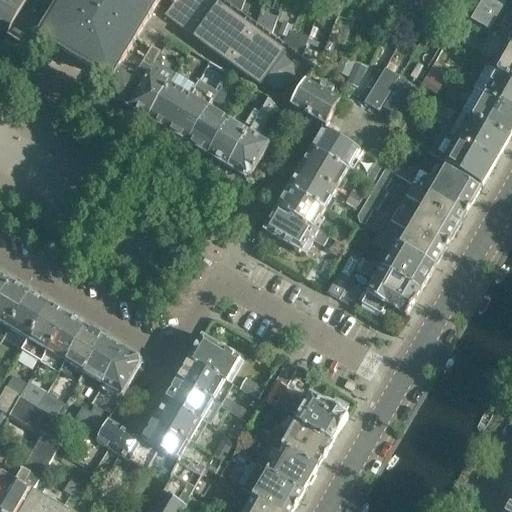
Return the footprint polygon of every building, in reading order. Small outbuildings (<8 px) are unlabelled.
[(3,0),(0,5),(0,30),(8,36),(23,11),(29,0),(3,0)] [(62,0),(47,25),(23,11),(8,36),(32,50),(34,47),(39,39),(39,38),(44,40),(62,51),(63,52),(87,67),(90,68),(90,67),(108,78),(108,79),(112,81),(120,67),(133,46),(160,0),(62,0)] [(218,5),(211,0),(167,0),(174,5),(165,17),(194,38),(218,5)] [(247,0),(228,0),(227,3),(243,15),(247,0)] [(264,4),(252,0),(250,0),(247,12),(260,19),(264,4)] [(488,0),(482,0),(471,20),(489,31),(503,8),(491,1),(488,0)] [(285,52),(218,4),(218,5),(194,38),(193,39),(260,87),(263,83),(274,90),(287,88),(295,78),(293,65),(282,57),(285,52)] [(277,23),(261,18),(258,27),(271,37),(277,23)] [(293,27),(283,23),(278,37),(287,41),(293,27)] [(466,31),(457,27),(450,39),(459,44),(466,31)] [(287,47),(302,57),(309,39),(292,33),(287,47)] [(502,45),(510,50),(511,50),(511,33),(511,36),(508,35),(502,45)] [(489,67),(497,72),(511,80),(511,50),(502,45),(489,67)] [(149,73),(156,62),(161,53),(152,48),(146,57),(135,75),(120,67),(112,81),(111,82),(106,91),(104,94),(110,98),(110,97),(128,107),(145,80),(149,73)] [(145,80),(128,107),(148,120),(170,85),(177,74),(156,62),(149,73),(145,80)] [(335,72),(346,77),(351,67),(340,62),(335,72)] [(367,70),(356,66),(348,84),(358,89),(367,70)] [(473,89),(484,96),(511,112),(511,80),(497,72),(487,66),(473,89)] [(306,81),(291,108),(292,107),(326,127),(329,122),(341,101),(331,95),(334,88),(324,82),(326,77),(316,69),(307,82),(306,81)] [(383,110),(401,80),(387,72),(365,108),(379,116),(383,110)] [(170,85),(148,120),(169,132),(190,97),(196,87),(176,75),(170,85)] [(443,89),(428,78),(423,86),(438,96),(443,89)] [(414,88),(401,80),(383,110),(396,118),(414,88)] [(190,97),(169,132),(189,144),(210,109),(208,108),(217,94),(199,82),(196,87),(190,97)] [(213,102),(215,103),(220,106),(229,90),(222,86),(217,94),(213,102)] [(462,113),(471,118),(510,141),(511,140),(510,139),(511,135),(511,112),(484,96),(475,90),(462,113)] [(250,133),(228,168),(244,178),(251,177),(251,176),(269,145),(265,142),(258,138),(275,108),(268,98),(260,113),(251,128),(248,132),(250,133)] [(210,109),(189,144),(208,156),(230,121),(210,109)] [(254,109),(245,124),(251,128),(260,113),(254,109)] [(440,130),(458,141),(497,164),(510,141),(471,118),(462,113),(454,125),(446,120),(440,130)] [(400,117),(393,127),(401,131),(407,121),(400,117)] [(230,121),(208,156),(228,168),(250,133),(248,132),(230,121)] [(312,151),(349,172),(360,152),(324,131),(312,151)] [(458,141),(457,141),(454,139),(441,161),(444,164),(476,184),(483,188),(497,164),(458,141)] [(301,170),(337,192),(349,172),(312,151),(301,170)] [(365,182),(372,186),(384,166),(377,162),(365,182)] [(395,176),(413,186),(430,196),(466,216),(481,191),(474,186),(445,170),(445,171),(436,165),(428,178),(420,174),(414,170),(408,173),(400,169),(395,176)] [(290,189),(326,211),(337,192),(301,170),(290,189)] [(383,202),(388,193),(385,191),(394,175),(385,170),(370,195),(383,202)] [(399,211),(415,221),(451,241),(466,216),(430,196),(413,186),(399,211)] [(290,189),(278,210),(315,230),(316,228),(326,211),(290,189)] [(364,197),(353,190),(349,197),(359,204),(364,197)] [(378,211),(383,202),(370,195),(357,217),(359,224),(364,226),(374,209),(378,211)] [(359,204),(349,197),(345,204),(355,211),(359,204)] [(278,210),(264,232),(306,256),(313,242),(323,248),(330,236),(316,228),(315,230),(278,210)] [(383,237),(400,247),(436,268),(451,241),(415,221),(399,211),(383,237)] [(335,243),(339,246),(347,250),(349,252),(353,245),(343,239),(337,235),(333,242),(335,243)] [(389,255),(381,270),(421,294),(436,268),(400,247),(395,245),(383,237),(379,235),(373,245),(389,255)] [(335,243),(329,254),(340,261),(347,250),(339,246),(335,243)] [(335,281),(327,293),(339,300),(346,289),(357,271),(361,274),(368,262),(352,252),(335,281)] [(368,295),(368,296),(363,304),(381,314),(386,306),(406,319),(421,294),(381,270),(368,262),(361,274),(374,281),(371,286),(372,286),(367,294),(368,295)] [(0,301),(11,283),(0,276),(0,301)] [(11,283),(0,301),(0,323),(9,330),(30,294),(11,283)] [(30,294),(9,330),(29,341),(49,306),(30,294)] [(49,306),(29,341),(21,351),(41,363),(48,353),(69,317),(49,306)] [(69,317),(48,353),(41,363),(61,374),(62,372),(67,364),(87,328),(69,317)] [(87,328),(62,372),(82,383),(106,340),(87,328)] [(202,338),(189,361),(228,383),(240,360),(235,357),(235,354),(235,353),(230,350),(230,351),(226,352),(202,338)] [(106,340),(86,376),(105,387),(126,351),(106,340)] [(126,351),(105,387),(122,397),(140,366),(141,366),(139,359),(138,359),(126,351)] [(189,361),(178,381),(214,402),(223,407),(235,387),(228,383),(189,361)] [(286,365),(263,403),(275,410),(297,371),(286,365)] [(265,388),(243,375),(236,388),(258,401),(265,388)] [(178,381),(166,402),(202,422),(218,431),(228,416),(219,411),(222,407),(214,402),(178,381)] [(14,383),(10,390),(21,397),(25,389),(14,383)] [(41,405),(47,393),(29,383),(25,389),(21,397),(20,398),(39,409),(41,405)] [(6,388),(0,397),(0,411),(2,413),(9,417),(20,398),(21,397),(10,390),(6,388)] [(66,404),(47,393),(41,405),(59,415),(66,404)] [(296,421),(298,422),(334,442),(338,436),(348,419),(345,417),(349,410),(338,404),(334,411),(311,397),(307,405),(306,405),(296,421)] [(0,435),(32,454),(23,470),(0,510),(0,511),(23,511),(34,493),(41,482),(40,481),(50,464),(71,428),(39,409),(20,398),(9,417),(3,428),(0,433),(0,435)] [(246,422),(251,413),(227,400),(222,409),(246,422)] [(166,402),(154,421),(191,442),(202,422),(166,402)] [(9,417),(2,413),(0,415),(0,426),(3,428),(9,417)] [(91,416),(83,430),(88,433),(96,419),(91,416)] [(273,441),(283,447),(320,468),(333,444),(334,442),(298,422),(296,421),(287,417),(280,429),(273,441)] [(260,434),(266,424),(260,420),(253,430),(260,434)] [(142,442),(150,447),(167,457),(179,463),(191,442),(154,421),(142,442)] [(106,425),(96,442),(113,452),(126,432),(108,422),(106,425)] [(126,432),(113,452),(138,468),(150,447),(142,442),(139,440),(126,432)] [(227,437),(221,448),(227,453),(234,441),(227,437)] [(270,440),(256,464),(305,492),(318,470),(319,470),(320,468),(283,447),(270,440)] [(238,444),(234,451),(244,456),(247,450),(238,444)] [(58,451),(53,458),(61,462),(65,454),(58,451)] [(0,453),(0,510),(23,470),(15,466),(8,477),(0,471),(0,455),(1,454),(0,453)] [(256,464),(241,491),(278,511),(294,511),(304,494),(305,492),(256,464)] [(133,480),(125,493),(141,502),(154,478),(147,473),(140,484),(133,480)] [(182,511),(195,490),(171,476),(166,484),(162,492),(150,511),(182,511)] [(83,495),(76,491),(71,499),(79,503),(83,495)] [(278,511),(241,491),(228,511),(278,511)] [(34,493),(23,511),(49,511),(54,504),(34,493)]
